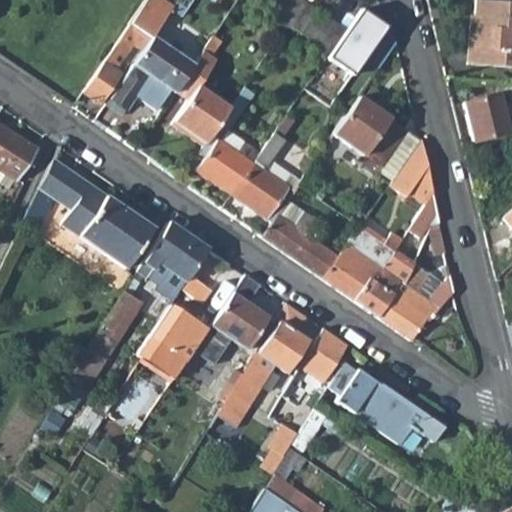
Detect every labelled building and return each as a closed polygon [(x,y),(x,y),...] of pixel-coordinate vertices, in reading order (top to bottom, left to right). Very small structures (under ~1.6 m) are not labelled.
[(79,91),(95,102),(117,70),(112,67),(138,28),(149,36),(170,6),(160,0),(142,0),(102,58),(79,91)] [(331,39),(338,30),(293,0),(247,0),(281,23),(323,52),(326,47),(331,39)] [(511,0),(478,0),(478,23),(472,23),(471,65),(511,65),(511,0)] [(375,66),(392,39),(387,18),(361,57),(375,66)] [(167,88),(170,90),(186,65),(147,39),(106,99),(122,109),(133,96),(152,109),(167,88)] [(184,100),(167,126),(197,148),(211,128),(223,110),(193,87),(210,61),(195,51),(186,65),(170,90),(184,100)] [(211,128),(220,134),(247,94),(238,87),(223,110),(211,128)] [(355,96),(331,133),(362,154),(387,118),(355,96)] [(471,142),(505,134),(495,96),(461,104),(471,142)] [(362,154),(380,166),(405,130),(387,118),(362,154)] [(0,172),(11,181),(33,149),(0,125),(0,172)] [(220,134),(211,128),(197,148),(194,153),(200,157),(213,139),(216,141),(220,134)] [(377,170),(390,180),(399,168),(407,156),(418,140),(405,130),(380,166),(377,170)] [(192,168),(228,194),(249,163),(233,153),(216,141),(213,139),(200,157),(192,168)] [(390,180),(386,186),(386,187),(402,198),(425,167),(424,166),(418,140),(407,156),(399,168),(390,180)] [(249,163),(228,194),(270,222),(284,203),(284,202),(292,192),(261,171),(269,161),(276,150),(264,141),(255,154),(249,163)] [(249,163),(255,154),(239,144),(233,153),(249,163)] [(121,269),(149,229),(51,159),(35,188),(69,212),(60,225),(121,269)] [(261,171),(292,192),(293,191),(297,184),(303,176),(304,174),(292,166),(288,173),(269,161),(261,171)] [(11,181),(0,172),(0,184),(5,189),(11,181)] [(418,233),(432,212),(428,191),(406,226),(418,233)] [(259,238),(289,259),(313,227),(315,223),(284,202),(284,203),(270,222),(258,238),(259,238)] [(511,210),(503,219),(511,230),(511,210)] [(313,227),(289,259),(321,281),(346,244),(356,231),(358,227),(344,217),(335,229),(333,236),(315,223),(313,227)] [(178,284),(183,286),(191,273),(206,250),(167,223),(136,273),(170,295),(178,284)] [(346,244),(321,281),(351,302),(370,277),(388,253),(379,246),(356,231),(346,244)] [(375,319),(391,295),(401,302),(410,288),(401,282),(406,274),(398,268),(401,263),(388,253),(370,277),(351,302),(375,319)] [(410,288),(422,274),(410,267),(406,274),(401,282),(410,288)] [(182,288),(204,302),(213,288),(191,273),(183,286),(182,288)] [(375,319),(410,343),(424,316),(427,318),(450,292),(445,273),(438,289),(427,280),(417,294),(410,288),(401,302),(391,295),(375,319)] [(208,330),(195,351),(216,364),(232,339),(245,347),(245,346),(265,316),(247,303),(259,286),(243,275),(208,330)] [(123,293),(104,324),(65,385),(80,394),(139,303),(123,293)] [(232,428),(241,414),(271,364),(282,371),(302,340),(293,333),(304,317),(283,302),(273,319),(276,321),(256,353),(253,352),(214,417),(230,426),(232,428)] [(170,306),(138,357),(143,361),(164,375),(153,391),(164,399),(179,376),(195,351),(208,330),(170,306)] [(272,320),(265,316),(245,346),(253,352),(272,320)] [(343,344),(319,327),(294,366),(317,381),(343,344)] [(352,369),(330,400),(393,443),(404,427),(409,430),(420,415),(352,369)] [(281,423),(268,444),(280,452),(294,430),(281,423)] [(268,444),(257,463),(270,470),(280,452),(268,444)] [(290,511),(319,511),(278,484),(296,457),(287,451),(259,491),(290,511)] [(290,511),(259,491),(245,511),(290,511)]
